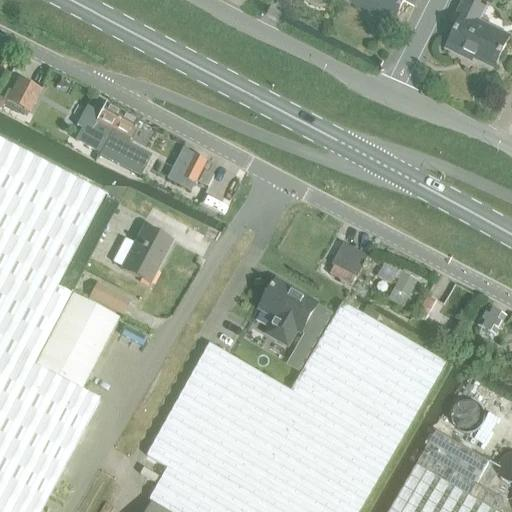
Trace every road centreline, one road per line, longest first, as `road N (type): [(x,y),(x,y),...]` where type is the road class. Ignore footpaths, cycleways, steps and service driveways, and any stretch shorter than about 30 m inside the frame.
road 1 (unclassified): [(65,511),(267,175)]
road 2 (primary): [(382,164),(66,0)]
road 3 (unclassified): [(511,149),(210,0)]
road 4 (unclassified): [(382,164),(340,167),(145,90),(114,91)]
road 5 (unclassified): [(511,301),(267,175)]
road 6 (unclassified): [(267,175),(114,91)]
road 7 (primary): [(511,237),(382,164)]
road 8 (unclassified): [(511,198),(431,160),(382,164)]
road 9 (unclassified): [(114,91),(0,34)]
